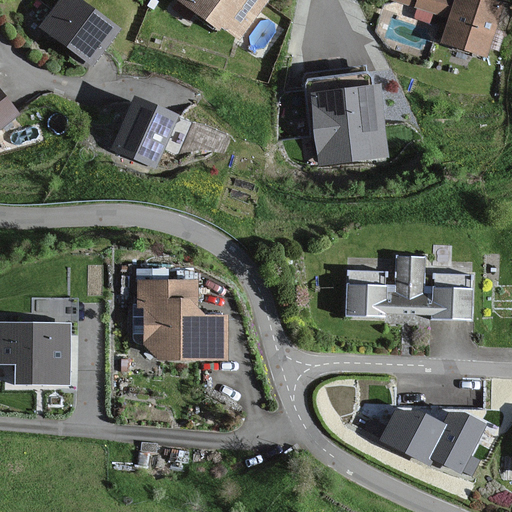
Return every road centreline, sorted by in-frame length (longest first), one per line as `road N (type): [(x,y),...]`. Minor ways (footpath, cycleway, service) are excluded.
road 1 (residential): [(283,370),(256,282),(216,242),(131,215),(0,218)]
road 2 (residential): [(511,370),(355,363),(283,370)]
road 3 (residential): [(443,511),(317,444),(283,370)]
road 4 (residential): [(102,78),(78,90),(34,76),(0,41)]
